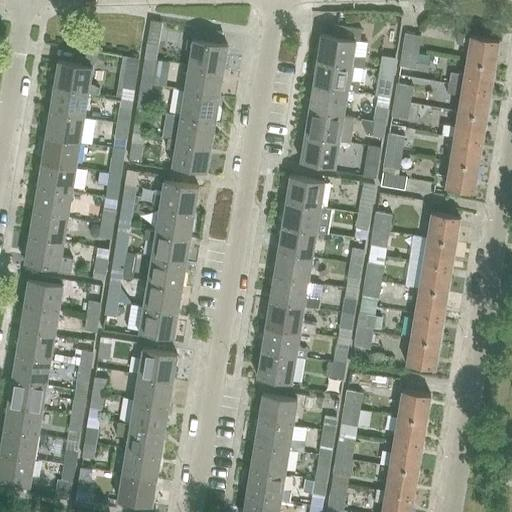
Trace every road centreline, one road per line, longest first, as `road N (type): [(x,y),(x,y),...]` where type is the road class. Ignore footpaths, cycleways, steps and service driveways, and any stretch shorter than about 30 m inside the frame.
road 1 (residential): [(192,511),(275,0)]
road 2 (residential): [(452,511),(511,143)]
road 3 (residential): [(0,153),(28,0)]
